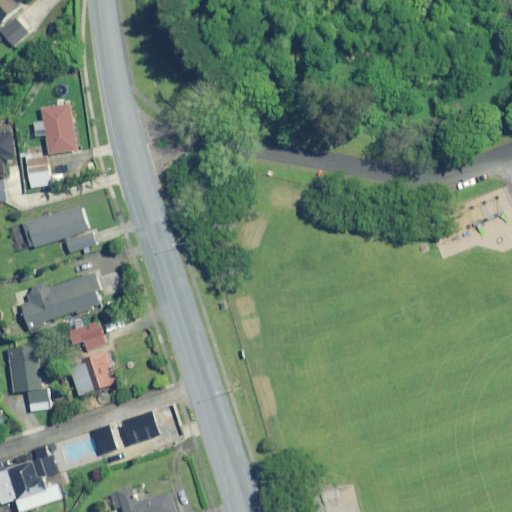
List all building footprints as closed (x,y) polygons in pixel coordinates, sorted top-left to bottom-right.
[(0,0),(0,24),(20,7),(13,0),(0,0)] [(28,33),(15,18),(0,31),(0,33),(12,47),(28,33)] [(72,105),(43,109),(50,156),(79,152),(72,105)] [(2,135),(0,135),(0,178),(6,178),(5,167),(12,158),(16,158),(12,135),(3,136),(2,135)] [(48,157),(28,160),(32,188),(52,186),(48,157)] [(48,217),(24,225),(31,247),(35,246),(36,249),(89,232),(82,208),(49,219),(48,217)] [(93,233),(67,241),(71,254),(97,246),(93,233)] [(95,275),(28,296),(31,303),(22,306),(31,331),(44,327),(43,323),(77,312),(78,315),(91,310),(91,308),(100,305),(96,292),(100,291),(95,275)] [(99,322),(70,331),(75,347),(86,344),(88,351),(106,346),(99,322)] [(37,346),(8,350),(14,394),(29,392),(43,391),(37,346)] [(109,353),(83,361),(94,394),(120,386),(109,353)] [(43,391),(29,392),(31,412),(52,410),(49,390),(43,391)] [(122,437),(119,424),(89,432),(92,445),(122,437)] [(53,458),(0,473),(0,501),(1,506),(16,501),(19,511),(25,511),(62,500),(58,487),(51,489),(47,478),(58,475),(53,458)] [(133,489),(112,496),(116,510),(122,508),(123,511),(176,511),(171,494),(138,504),(133,489)]
